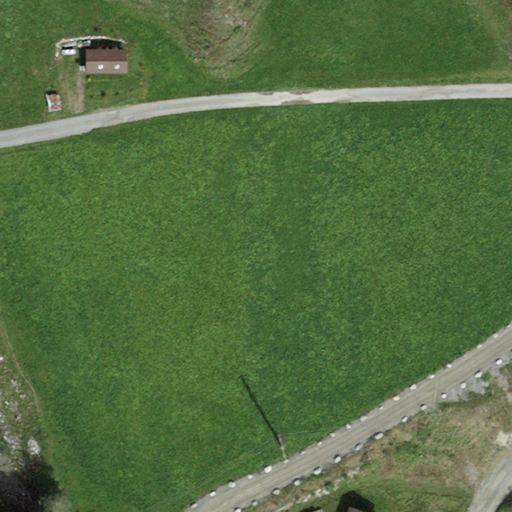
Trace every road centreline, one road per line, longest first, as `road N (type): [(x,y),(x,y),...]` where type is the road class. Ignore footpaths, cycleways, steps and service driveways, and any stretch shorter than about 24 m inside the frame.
road 1 (track): [(0,142),(222,104),(511,91)]
road 2 (track): [(511,333),(293,471),(205,511)]
road 3 (unknown): [(0,322),(54,388),(104,481),(135,507),(168,511)]
